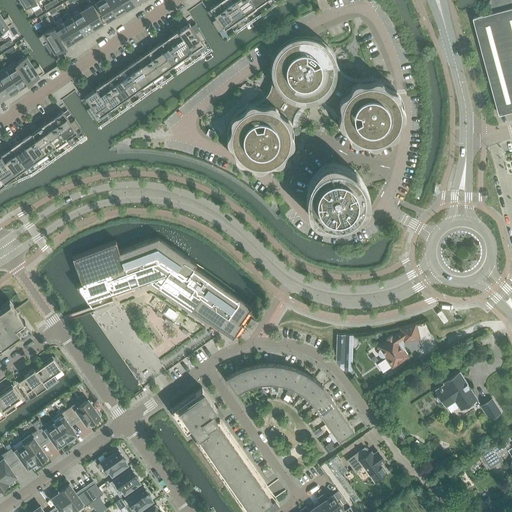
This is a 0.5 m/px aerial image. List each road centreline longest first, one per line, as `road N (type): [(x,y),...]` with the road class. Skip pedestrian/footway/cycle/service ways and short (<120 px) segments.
road 1 (residential): [(283,187),(185,133),(184,125),(276,44),(354,7),(378,28),(404,94),(396,171)]
road 2 (tertiary): [(432,262),(373,290),(322,288),(278,267),(201,201),(137,185),(64,201),(0,245)]
road 3 (tertiary): [(7,258),(88,208),(162,202),(215,222),(286,285)]
road 4 (residential): [(174,0),(0,123)]
road 5 (residential): [(202,368),(297,503)]
road 6 (tertiary): [(286,285),(338,305),(363,305),(404,296),(439,274)]
road 7 (residential): [(374,425),(329,365),(277,343),(249,344)]
road 8 (residential): [(123,423),(0,509)]
road 9 (residential): [(396,171),(323,150),(298,164),(283,187)]
road 10 (tertiary): [(464,134),(440,8)]
road 11 (residential): [(383,207),(338,231),(309,221),(283,187)]
